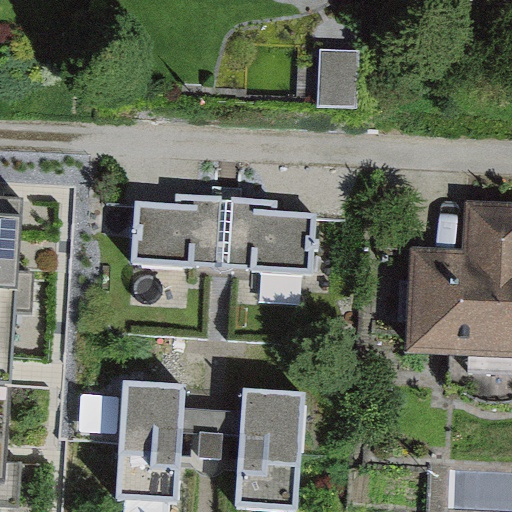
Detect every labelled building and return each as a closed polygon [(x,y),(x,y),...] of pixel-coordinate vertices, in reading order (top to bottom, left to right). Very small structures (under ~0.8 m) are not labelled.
[(334,110),(364,110),(365,64),(334,64),(334,110)] [(25,204),(0,202),(0,491),(7,491),(25,204)] [(330,218),(151,203),(146,270),(325,284),(330,218)] [(511,214),(477,213),(473,261),(422,258),(420,302),(417,348),(511,352),(511,214)] [(200,388),(131,385),(126,511),(145,511),(193,511),(196,467),(250,469),(248,511),(307,511),(312,399),(249,396),(248,418),(198,416),(200,388)]
